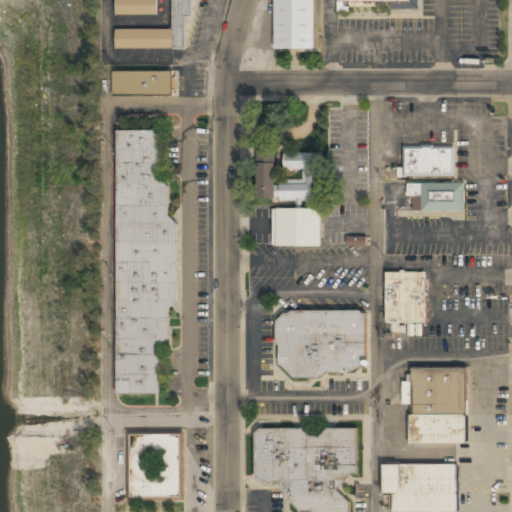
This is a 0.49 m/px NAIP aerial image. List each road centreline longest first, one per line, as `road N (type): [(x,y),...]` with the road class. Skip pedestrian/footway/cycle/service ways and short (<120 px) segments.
road 1 (residential): [(246,0),(225,83),(228,498)]
road 2 (residential): [(511,82),(225,83)]
